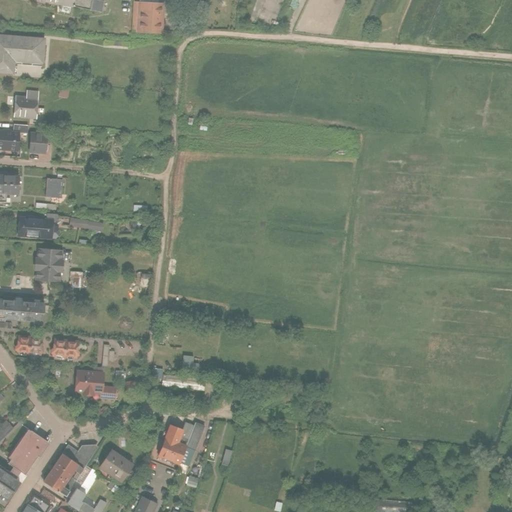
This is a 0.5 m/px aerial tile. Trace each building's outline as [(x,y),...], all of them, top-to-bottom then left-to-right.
[(49,0),(101,11),(104,0),(102,0),(49,0)] [(163,33),(165,2),(135,1),(133,31),(163,33)] [(0,36),(0,71),(14,72),(14,63),(44,65),(45,39),(0,36)] [(27,91),(26,96),(17,95),(15,116),(37,119),(40,92),(27,91)] [(0,149),(21,150),(21,132),(15,131),(0,130),(0,149)] [(32,132),(31,151),(48,152),(49,133),(32,132)] [(0,190),(20,191),(20,174),(0,174),(0,190)] [(62,179),(47,178),(46,196),(62,197),(62,179)] [(89,220),(72,217),(71,226),(88,228),(89,221),(89,220)] [(21,237),(53,238),(54,220),(21,219),(21,237)] [(104,223),(89,221),(88,228),(103,230),(104,223)] [(40,269),(39,278),(61,280),(63,248),(40,246),(39,256),(35,256),(34,268),(40,269)] [(71,271),(71,287),(82,287),(83,271),(71,271)] [(23,300),(0,298),(0,318),(22,320),(23,300)] [(50,301),(23,300),(22,320),(49,321),(50,301)] [(31,335),(17,334),(16,352),(29,353),(31,335)] [(44,336),(31,335),(29,353),(43,354),(44,336)] [(197,345),(198,337),(190,336),(188,344),(197,345)] [(68,339),(55,338),(54,355),(66,356),(68,339)] [(80,340),(68,339),(66,356),(79,357),(80,340)] [(199,371),(200,363),(194,362),(195,356),(184,355),(183,370),(199,371)] [(106,371),(76,369),(75,392),(102,394),(102,398),(118,400),(119,386),(105,385),(106,371)] [(207,399),(209,379),(161,375),(160,387),(200,391),(199,399),(205,399),(205,405),(210,406),(211,399),(207,399)] [(128,391),(138,390),(137,380),(126,381),(128,391)] [(0,424),(0,441),(17,426),(9,417),(0,424)] [(187,429),(182,441),(193,445),(202,448),(211,425),(191,418),(187,429)] [(172,423),(160,456),(185,466),(193,445),(182,441),(187,429),(172,423)] [(30,425),(5,458),(28,474),(52,442),(30,425)] [(70,446),(45,479),(67,495),(73,488),(92,463),(70,446)] [(112,449),(101,467),(125,482),(136,464),(112,449)] [(224,460),(216,458),(214,468),(222,470),(224,460)] [(17,484),(0,473),(0,505),(2,507),(17,484)] [(199,478),(190,476),(187,485),(197,487),(199,478)] [(67,495),(61,503),(77,511),(103,511),(108,501),(100,498),(94,507),(79,499),(83,492),(73,488),(67,495)] [(143,496),(135,511),(154,511),(158,503),(143,496)] [(35,497),(25,511),(48,511),(53,504),(46,500),(44,503),(35,497)] [(411,511),(412,501),(377,500),(376,511),(411,511)]
